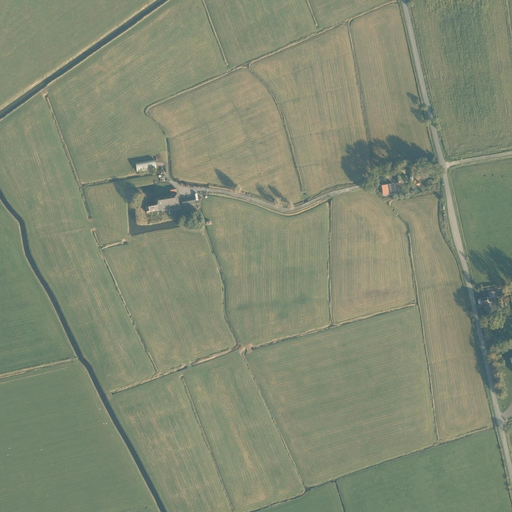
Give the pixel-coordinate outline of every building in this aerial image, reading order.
[(156,169),(155,161),(135,164),(136,173),(156,169)] [(388,187),(382,187),(382,189),(383,192),(384,192),(385,196),(389,196),(390,196),(396,195),(395,186),(388,187)] [(179,210),(176,189),(170,190),(171,194),(151,198),(152,205),(145,206),(146,214),(151,213),(151,212),(156,211),(157,212),(160,212),(160,213),(179,210)] [(195,205),(194,198),(181,201),(182,208),(195,205)] [(498,311),(496,298),(487,300),(487,298),(480,300),(482,306),(484,305),(485,311),(486,311),(487,317),(494,315),(494,312),(498,311)]
